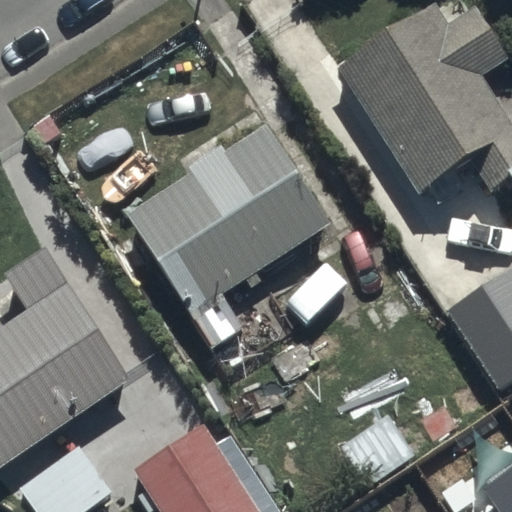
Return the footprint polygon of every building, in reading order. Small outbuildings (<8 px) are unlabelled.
[(437,15),(345,76),(431,205),(474,177),(493,207),(511,194),(511,126),(486,88),(511,70),(479,21),(453,39),(437,15)] [(194,331),(332,239),(263,136),(125,228),(194,331)] [(0,483),(134,394),(68,296),(46,263),(8,289),(30,322),(0,341),(0,483)] [(511,278),(451,319),(504,398),(511,392),(511,278)] [(447,342),(396,373),(439,444),(490,412),(447,342)] [(256,511),(209,437),(138,482),(156,511),(256,511)] [(104,511),(113,507),(82,461),(24,499),(32,511),(104,511)] [(511,511),(511,467),(480,488),(496,511),(511,511)]
